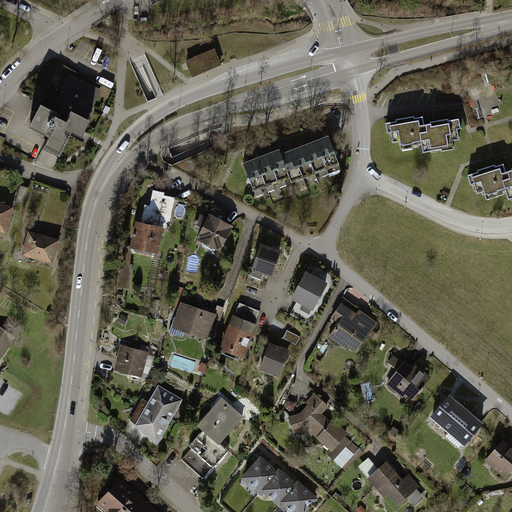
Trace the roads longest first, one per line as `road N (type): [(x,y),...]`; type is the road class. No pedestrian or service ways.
road 1 (residential): [(511,414),(323,252),(360,173)]
road 2 (secondary): [(345,53),(165,109),(124,143),(111,171)]
road 3 (secondary): [(111,171),(90,228),(65,430)]
road 4 (secondary): [(111,171),(176,125),(350,69)]
road 5 (residential): [(511,224),(443,214),(360,173)]
road 6 (residential): [(65,430),(116,441),(195,511)]
road 7 (residential): [(121,0),(61,35),(0,93)]
road 8 (secondary): [(492,26),(472,22),(345,53)]
road 9 (secondary): [(350,69),(492,26)]
